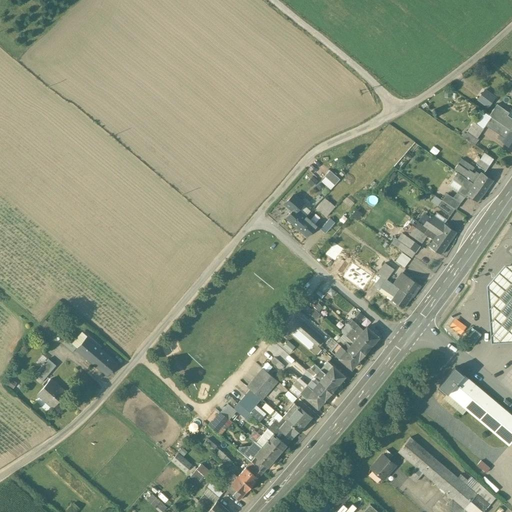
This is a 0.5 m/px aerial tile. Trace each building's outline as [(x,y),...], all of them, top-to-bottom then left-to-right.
[(496,103),(486,95),(479,105),(489,113),(496,103)] [(510,118),(498,110),(490,121),(492,122),(502,129),(508,121),(509,121),(510,118)] [(511,123),(509,121),(508,121),(502,129),(511,135),(511,134),(511,123)] [(502,129),(492,122),(486,131),(500,141),(499,143),(504,146),(511,135),(502,129)] [(484,135),(475,128),(468,137),(478,144),(484,135)] [(478,144),(468,137),(465,142),(477,151),(480,146),(478,144)] [(494,164),(485,158),(481,165),(490,171),(494,164)] [(475,173),(462,164),(459,169),(469,176),(470,175),(473,177),(475,173)] [(490,171),(481,165),(477,171),(486,177),(490,171)] [(473,177),(470,175),(469,176),(459,169),(455,175),(468,184),(475,189),(481,180),(477,177),(475,179),(473,177)] [(341,185),(330,176),(325,182),(335,191),(341,185)] [(494,186),(482,178),(481,180),(475,189),(486,197),(494,186)] [(475,189),(468,184),(464,190),(466,192),(471,195),(475,189)] [(464,190),(461,188),(457,194),(462,197),(466,192),(464,190)] [(486,197),(475,189),(471,195),(467,200),(479,208),(486,197)] [(468,205),(458,198),(454,204),(463,211),(468,205)] [(304,210),(294,201),(286,210),(293,216),(296,213),(299,216),(304,210)] [(336,214),(325,205),(317,216),(328,224),(336,214)] [(456,215),(443,206),(438,213),(452,222),(456,215)] [(293,216),(286,225),(297,234),(307,223),(299,216),(296,213),(293,216)] [(445,231),(432,222),(425,233),(438,242),(450,250),(458,239),(446,231),(445,231)] [(318,233),(307,223),(297,234),(308,244),(318,233)] [(331,225),(322,236),(326,240),(336,229),(331,225)] [(416,234),(410,242),(423,250),(429,243),(416,234)] [(438,242),(428,236),(425,240),(435,246),(438,242)] [(416,248),(403,240),(399,246),(412,255),(416,248)] [(450,250),(438,242),(435,246),(430,253),(442,262),(450,250)] [(399,246),(396,244),(392,250),(413,265),(417,259),(412,255),(399,246)] [(416,248),(412,255),(417,259),(422,252),(416,248)] [(412,266),(403,259),(397,268),(405,274),(412,266)] [(395,276),(386,270),(379,280),(382,282),(388,286),(395,276)] [(489,293),(493,351),(511,349),(511,272),(508,273),(489,293)] [(379,280),(371,290),(375,293),(383,283),(379,280)] [(421,292),(403,280),(395,291),(413,304),(421,292)] [(383,283),(375,293),(381,296),(384,292),(388,287),(383,283)] [(366,286),(362,294),(367,297),(371,289),(366,286)] [(388,287),(384,292),(390,297),(395,291),(388,287)] [(395,291),(390,297),(389,299),(395,303),(393,306),(405,315),(413,304),(395,291)] [(315,325),(323,314),(317,310),(312,316),(306,312),(303,316),(315,325)] [(65,331),(55,322),(44,335),(54,344),(65,331)] [(459,341),(465,333),(454,324),(448,331),(459,341)] [(365,337),(353,327),(349,332),(373,353),(380,344),(368,334),(365,337)] [(322,348),(302,331),(298,336),(318,353),(322,348)] [(349,332),(349,331),(342,339),(344,341),(366,360),(373,353),(349,332)] [(298,336),(298,335),(293,341),(303,350),(308,344),(298,336)] [(476,337),(469,347),(475,351),(483,342),(476,337)] [(366,360),(344,341),(338,349),(359,368),(366,360)] [(102,354),(90,343),(79,356),(108,382),(119,370),(101,355),(102,354)] [(323,357),(308,344),(303,350),(318,363),(323,357)] [(78,354),(67,345),(62,351),(73,360),(78,354)] [(338,349),(333,345),(333,346),(327,352),(332,357),(331,358),(352,376),(359,368),(338,349)] [(289,348),(284,354),(290,359),(295,353),(289,348)] [(288,367),(280,360),(277,365),(284,371),(288,368),(288,367)] [(285,373),(276,365),(272,370),(281,377),(285,373)] [(50,366),(37,381),(44,388),(58,373),(50,366)] [(321,376),(315,371),(311,376),(317,381),(314,384),(320,389),(327,381),(321,376)] [(347,383),(334,373),(331,376),(326,371),(321,376),(327,381),(339,392),(347,383)] [(456,374),(440,393),(448,401),(449,401),(465,382),(465,381),(456,374)] [(278,388),(264,376),(248,394),(262,406),(278,388)] [(339,392),(327,381),(320,389),(332,400),(339,392)] [(511,421),(465,381),(465,382),(449,401),(448,401),(510,453),(511,450),(511,421)] [(68,399),(52,386),(39,401),(54,415),(68,399)] [(308,392),(302,387),(295,395),(302,401),(319,416),(326,407),(314,397),(308,392)] [(318,392),(313,387),(308,392),(314,397),(318,392)] [(332,400),(320,389),(318,392),(314,397),(326,407),(332,400)] [(295,395),(293,393),(289,398),(298,406),(302,401),(295,395)] [(298,406),(289,398),(285,402),(294,410),(298,406)] [(252,422),(239,410),(234,416),(248,428),(253,423),(252,422)] [(228,411),(209,432),(219,440),(225,433),(229,437),(234,431),(227,425),(234,417),(228,411)] [(311,424),(296,411),(284,425),(287,428),(299,438),(311,424)] [(264,425),(256,417),(252,422),(253,423),(260,429),(264,425)] [(299,438),(287,428),(280,435),(287,441),(282,447),(287,452),(299,438)] [(280,435),(275,431),(270,437),(275,442),(282,447),(287,441),(280,435)] [(275,442),(268,436),(256,450),(263,456),(275,466),(287,452),(282,447),(275,442)] [(236,447),(227,440),(224,444),(232,451),(236,447)] [(475,499),(412,445),(399,459),(417,474),(409,483),(416,490),(424,480),(449,502),(446,505),(451,509),(450,511),(490,511),(480,503),(481,503),(479,501),(478,502),(475,499)] [(217,455),(208,447),(204,452),(213,460),(216,455),(217,455)] [(255,449),(244,462),(251,469),(263,456),(256,450),(255,449),(254,449),(255,449)] [(239,474),(220,458),(216,455),(213,460),(216,463),(215,463),(235,480),(239,474)] [(275,466),(263,456),(251,469),(264,480),(275,466)] [(394,462),(388,457),(384,462),(390,467),(394,462)] [(192,473),(178,461),(173,467),(187,479),(192,473)] [(390,467),(384,462),(372,476),(384,487),(396,473),(390,467)] [(481,467),(476,471),(485,479),(490,474),(481,467)] [(264,480),(251,469),(239,484),(251,494),(264,480)] [(219,487),(205,475),(201,480),(204,484),(212,490),(214,492),(219,487)] [(201,480),(197,477),(193,482),(200,488),(204,484),(201,480)] [(251,494),(239,484),(232,492),(239,497),(234,503),(240,507),(251,494)] [(214,492),(212,490),(207,495),(219,506),(224,501),(214,492)] [(491,511),(496,506),(481,492),(475,499),(478,502),(479,501),(481,503),(480,503),(490,511),(491,511)] [(341,511),(350,503),(344,497),(329,511),(341,511)] [(152,511),(158,511),(161,509),(154,502),(148,508),(152,511)] [(220,511),(217,509),(215,511),(213,511),(204,503),(198,509),(201,511),(220,511)]
